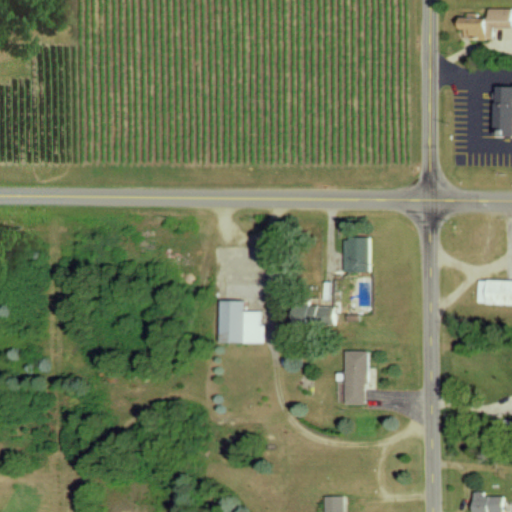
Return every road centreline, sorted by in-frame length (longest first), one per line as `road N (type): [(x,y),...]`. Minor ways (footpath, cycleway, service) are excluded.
road 1 (tertiary): [(511,198),(0,193)]
road 2 (residential): [(438,511),(434,197)]
road 3 (residential): [(434,197),(435,0)]
